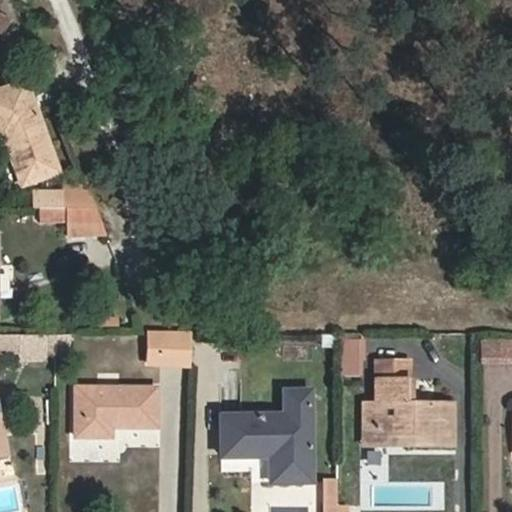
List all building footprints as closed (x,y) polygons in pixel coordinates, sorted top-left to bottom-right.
[(57,172),(24,81),(0,90),(0,144),(5,143),(21,185),(57,172)] [(95,208),(89,192),(31,192),(31,208),(37,208),(65,208),(95,208)] [(65,223),(65,208),(37,208),(39,224),(65,223)] [(164,364),(165,334),(149,334),(148,364),(164,364)] [(190,365),(191,334),(165,334),(164,364),(190,365)] [(56,353),(56,337),(0,337),(0,352),(20,353),(20,361),(44,361),(44,353),(56,353)] [(511,338),(476,338),(475,360),(511,361),(511,338)] [(363,359),(363,341),(342,341),(342,359),(363,359)] [(408,403),(409,378),(377,378),(376,403),(408,403)] [(156,427),(156,389),(76,389),(75,437),(110,437),(110,427),(156,427)] [(452,446),(452,403),(408,403),(376,403),(376,405),(373,405),(373,434),(406,434),(406,446),(452,446)] [(406,446),(406,434),(373,434),(373,405),(363,405),(363,446),(406,446)] [(311,464),(310,416),(220,417),(221,457),(270,456),(270,464),(311,464)] [(336,508),(336,489),(324,489),(324,508),(336,508)]
